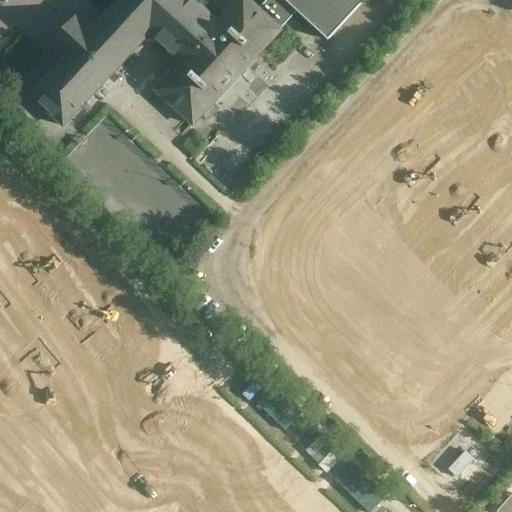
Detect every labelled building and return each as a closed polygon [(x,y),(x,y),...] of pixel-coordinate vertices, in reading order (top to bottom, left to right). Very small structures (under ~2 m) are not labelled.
[(268,0),(260,9),(250,0),(236,0),(217,21),(194,0),(117,0),(92,28),(78,14),(47,47),(60,60),(27,96),(64,129),(149,37),(178,64),(152,91),(193,128),(201,120),(206,124),(217,112),(212,108),(296,18),(326,45),(360,8),(351,0),(268,0)] [(206,145),(245,180),(312,105),(284,80),(279,85),(268,74),(256,88),(260,92),(250,104),(258,111),(248,122),(236,112),(206,145)] [(257,405),(284,431),(302,413),(273,387),(257,405)] [(316,429),(309,421),(300,429),(308,438),(316,429)] [(456,478),(474,460),(465,452),(448,470),(456,478)] [(349,465),(334,480),(367,511),(371,511),(384,499),(386,497),(351,464),(349,465)] [(511,511),(511,495),(496,511),(511,511)]
